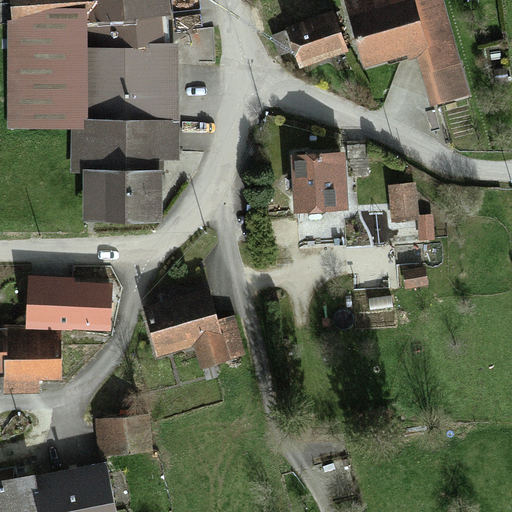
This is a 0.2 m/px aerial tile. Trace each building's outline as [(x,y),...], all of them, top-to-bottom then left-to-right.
[(2,0),(3,18),(80,17),(80,24),(85,24),(88,52),(153,45),(150,17),(159,16),(157,0),(2,0)] [(431,0),(336,0),(353,66),(414,51),(418,67),(447,59),(431,0)] [(322,14),(276,32),(292,73),(338,55),(322,14)] [(168,45),(153,45),(88,52),(78,53),(78,23),(2,23),(4,129),(64,128),(66,175),(81,174),(140,172),(140,161),(169,160),(168,121),(168,45)] [(345,154),(290,157),(293,214),(349,211),(345,154)] [(140,172),(81,174),(83,226),(149,223),(147,172),(140,172)] [(410,188),(384,188),(385,220),(411,219),(410,188)] [(413,271),(395,274),(398,289),(415,286),(413,271)] [(65,278),(0,277),(0,324),(104,326),(104,285),(65,285),(65,278)] [(198,292),(137,308),(150,357),(190,346),(196,370),(242,358),(231,318),(207,325),(198,292)] [(54,334),(0,334),(0,390),(27,390),(27,381),(53,381),(54,334)] [(142,419),(88,422),(90,453),(143,450),(142,419)] [(103,511),(97,470),(0,486),(0,511),(103,511)]
